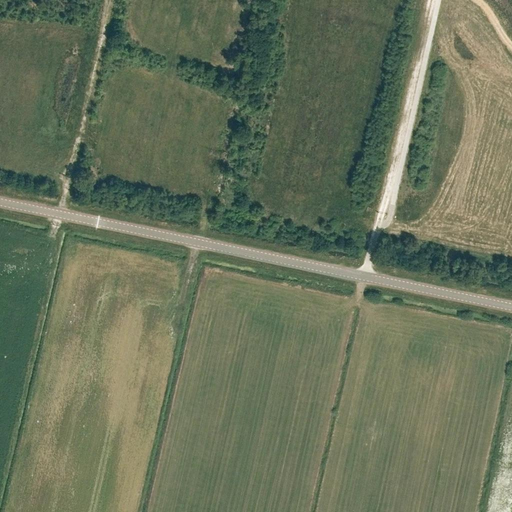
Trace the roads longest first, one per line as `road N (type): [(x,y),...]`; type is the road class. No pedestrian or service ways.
road 1 (unclassified): [(364,276),(0,202)]
road 2 (track): [(373,243),(429,0)]
road 3 (unclassified): [(511,306),(364,276)]
